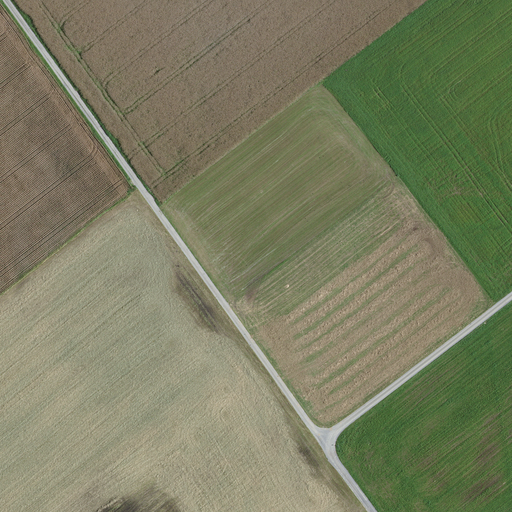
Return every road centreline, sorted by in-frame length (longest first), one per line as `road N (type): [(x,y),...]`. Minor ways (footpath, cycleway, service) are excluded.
road 1 (track): [(7,0),(322,440)]
road 2 (track): [(322,440),(511,296)]
